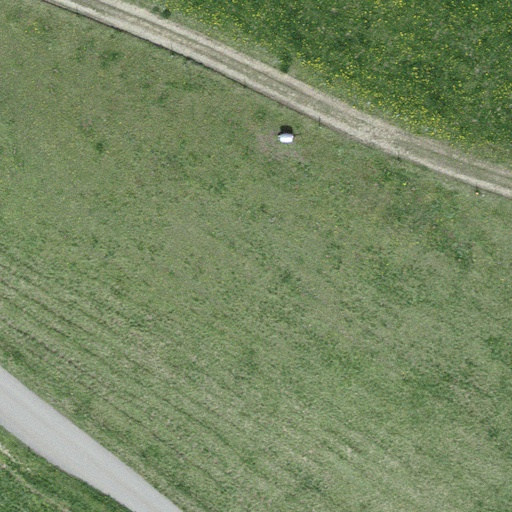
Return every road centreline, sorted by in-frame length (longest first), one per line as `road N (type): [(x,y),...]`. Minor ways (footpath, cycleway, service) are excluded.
road 1 (track): [(511,188),(432,162),(72,0)]
road 2 (unclassified): [(0,402),(147,511)]
